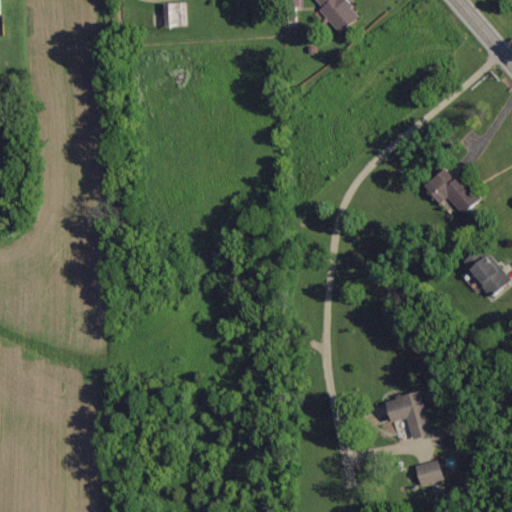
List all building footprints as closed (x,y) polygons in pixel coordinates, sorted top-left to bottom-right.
[(348,0),(315,0),(344,33),(363,17),(348,0)] [(166,5),(170,28),(189,25),(186,3),(166,5)] [(458,180),(452,170),(430,182),(442,204),(453,197),(462,214),(484,202),(468,174),(458,180)] [(511,284),(511,277),(494,255),(489,259),(482,251),(469,262),(488,285),(485,287),(495,298),(511,284)] [(436,434),(424,392),(388,402),(394,424),(410,420),(416,440),(436,434)] [(422,485),(447,481),(444,460),(419,465),(422,485)]
